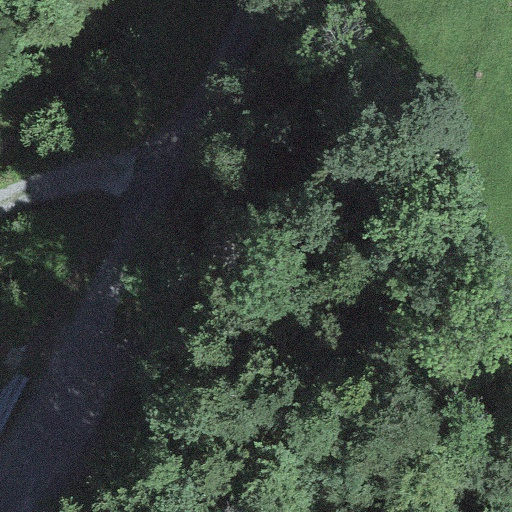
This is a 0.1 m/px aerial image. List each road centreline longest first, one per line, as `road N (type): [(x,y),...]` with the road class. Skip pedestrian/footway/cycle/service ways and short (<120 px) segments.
road 1 (unclassified): [(250,0),(167,177),(0,480)]
road 2 (track): [(0,208),(50,184),(167,177)]
road 3 (track): [(70,362),(42,511)]
